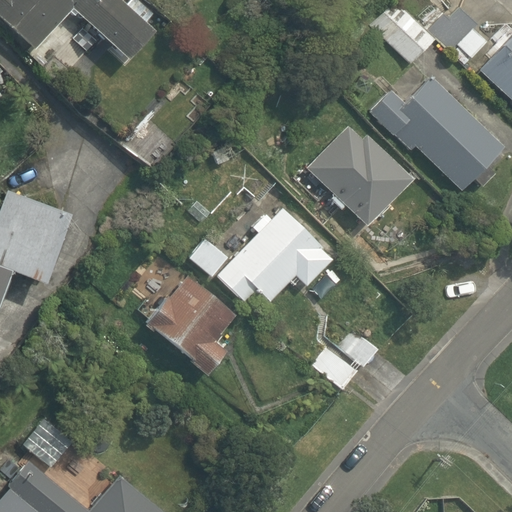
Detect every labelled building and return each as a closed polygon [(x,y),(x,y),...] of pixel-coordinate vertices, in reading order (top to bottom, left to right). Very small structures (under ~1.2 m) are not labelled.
[(0,0),(0,28),(20,47),(57,7),(118,64),(148,31),(114,0),(0,0)] [(401,61),(426,36),(391,0),(366,25),(401,61)] [(449,8),(424,31),(455,63),(479,40),(449,8)] [(511,23),(471,65),(511,105),(511,23)] [(383,132),(388,127),(454,190),(464,179),(475,189),(491,172),(481,162),(496,146),(423,75),(401,98),(386,83),(360,110),(383,132)] [(299,169),(323,192),(320,194),(333,207),(335,204),(355,223),(399,178),(343,124),(299,169)] [(57,210),(0,188),(0,280),(5,268),(31,278),(57,210)] [(222,255),(220,253),(200,235),(182,255),(202,273),(204,271),(206,273),(233,297),(243,286),(259,301),(280,278),(285,283),(290,278),(298,285),(324,256),(314,246),(317,242),(273,202),(262,214),(256,208),(242,223),(247,228),(222,255)] [(226,312),(173,268),(136,313),(150,325),(147,329),(199,372),(219,348),(205,337),(226,312)] [(325,345),(307,364),(335,389),(352,370),(325,345)] [(17,460),(0,482),(0,511),(154,511),(105,476),(82,508),(17,460)]
